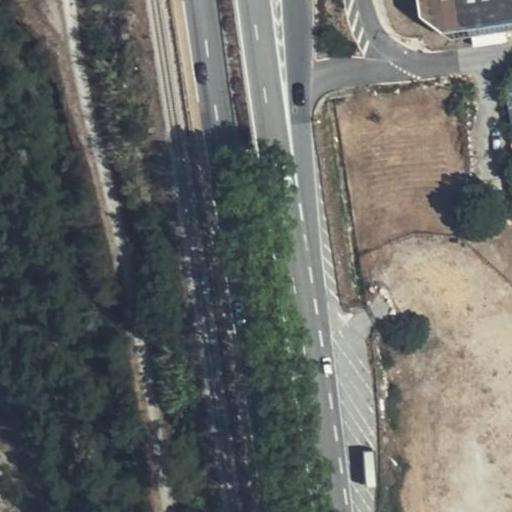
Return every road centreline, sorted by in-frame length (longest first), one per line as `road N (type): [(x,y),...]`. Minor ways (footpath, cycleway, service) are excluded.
road 1 (track): [(63,0),(163,511)]
road 2 (primary): [(206,0),(280,511)]
road 3 (primary): [(323,466),(255,0)]
road 4 (unclassified): [(323,466),(297,0)]
